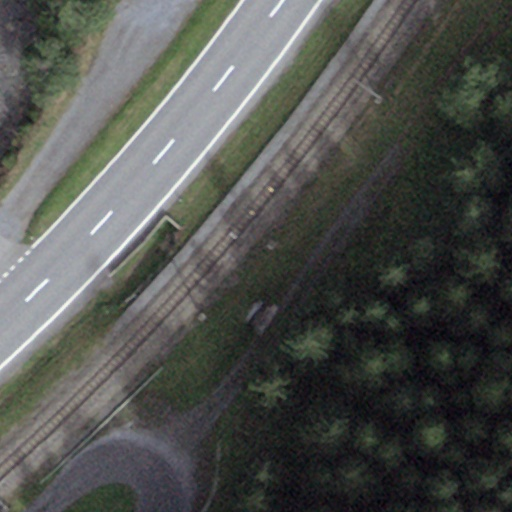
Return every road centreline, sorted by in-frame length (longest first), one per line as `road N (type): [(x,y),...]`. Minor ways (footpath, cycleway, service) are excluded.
road 1 (secondary): [(290,0),(98,245),(0,340)]
road 2 (track): [(0,233),(144,0)]
road 3 (track): [(41,511),(129,461),(198,476)]
